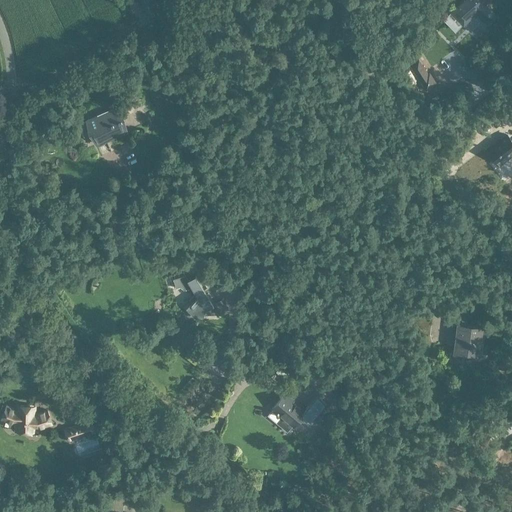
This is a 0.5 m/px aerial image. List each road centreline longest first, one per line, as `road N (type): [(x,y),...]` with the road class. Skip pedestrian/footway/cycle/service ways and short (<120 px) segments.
road 1 (unclassified): [(511,72),(367,190),(333,208),(120,228),(30,269)]
road 2 (unclassified): [(30,269),(84,350),(281,511)]
road 3 (unclassified): [(30,269),(4,192),(10,69),(0,26)]
road 4 (unknown): [(140,8),(8,108)]
